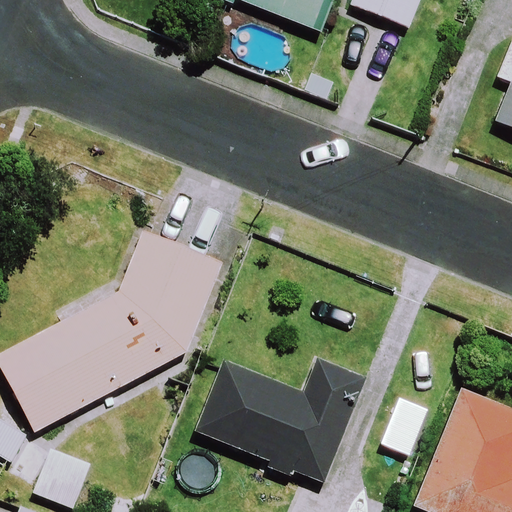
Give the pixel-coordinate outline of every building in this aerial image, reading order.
[(217,0),(322,38),(335,0),(217,0)] [(421,0),(354,0),(350,11),(408,34),(421,0)] [(511,44),(497,80),(511,85),(511,87),(495,128),(511,134),(511,44)] [(222,271),(140,239),(123,291),(0,355),(0,374),(33,438),(188,357),(195,335),(222,271)] [(363,383),(316,362),(300,399),(222,365),(191,437),(317,491),(363,383)] [(511,511),(511,416),(454,397),(415,511),(511,511)] [(0,481),(24,439),(0,425),(0,481)] [(73,511),(90,471),(29,446),(12,490),(67,511),(73,511)]
